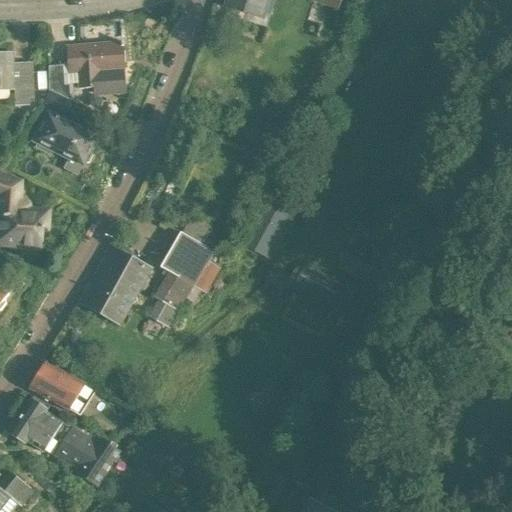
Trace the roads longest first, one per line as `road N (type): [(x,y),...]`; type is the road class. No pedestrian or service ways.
road 1 (residential): [(194,0),(124,194),(0,393)]
road 2 (residential): [(0,9),(135,0)]
